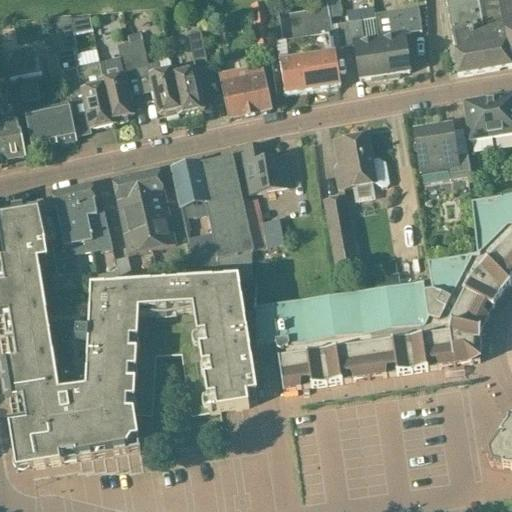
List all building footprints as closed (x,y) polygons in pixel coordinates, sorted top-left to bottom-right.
[(511,0),(444,0),(455,54),(453,54),(458,80),(511,70),(511,0)] [(250,5),(256,50),(270,48),(263,3),(250,5)] [(341,91),(335,56),(335,52),(332,29),(329,3),(309,6),(310,13),(278,18),(282,46),(277,47),(279,65),(285,100),(341,91)] [(395,38),(378,40),(385,84),(399,81),(399,78),(410,76),(404,37),(422,35),(418,11),(405,13),(406,23),(393,25),(395,38)] [(71,18),(50,20),(58,58),(60,66),(64,83),(69,106),(69,109),(84,106),(90,133),(113,128),(99,67),(97,53),(76,57),(75,53),(78,53),(75,36),(93,33),(90,20),(72,22),(71,18)] [(361,24),(332,29),(335,52),(354,49),(360,84),(371,82),(372,86),(385,84),(378,40),(364,42),(361,24)] [(129,38),(131,45),(137,71),(142,98),(153,95),(158,118),(177,114),(178,118),(181,117),(173,73),(159,76),(157,66),(148,68),(141,35),(129,38)] [(188,38),(194,63),(206,61),(201,35),(188,38)] [(99,67),(113,128),(116,127),(128,124),(127,120),(134,118),(124,74),(137,71),(131,45),(118,49),(121,62),(99,67)] [(0,59),(0,85),(42,77),(36,51),(0,59)] [(60,66),(48,68),(52,86),(64,83),(60,66)] [(174,73),(173,73),(181,117),(205,112),(196,72),(175,77),(174,73)] [(263,78),(222,87),(230,124),(271,116),(263,78)] [(37,87),(20,90),(24,107),(41,104),(37,87)] [(511,100),(464,108),(470,146),(511,138),(511,100)] [(0,171),(1,171),(0,166),(6,165),(25,161),(19,132),(28,130),(33,155),(76,146),(76,141),(69,109),(69,106),(25,115),(14,117),(12,108),(0,110),(0,171)] [(468,179),(470,178),(467,158),(456,159),(452,130),(414,135),(420,175),(447,171),(449,184),(468,181),(468,179)] [(378,162),(371,163),(370,159),(367,140),(335,145),(339,168),(336,172),(340,193),(375,187),(383,191),(387,190),(390,187),(386,166),(378,162)] [(267,164),(265,149),(241,153),(249,199),(290,192),(285,161),(267,164)] [(181,212),(205,207),(215,252),(191,257),(197,284),(253,281),(252,256),(254,255),(243,206),(232,159),(199,167),(173,173),(181,212)] [(176,248),(164,194),(160,175),(112,185),(117,205),(127,259),(176,248)] [(93,188),(52,197),(55,214),(47,215),(53,245),(60,278),(75,275),(72,259),(100,254),(101,256),(113,254),(104,213),(96,215),(95,206),(96,206),(93,188)] [(511,199),(492,204),(471,207),(477,259),(428,267),(431,286),(340,299),(256,312),(256,349),(276,349),(283,395),(472,367),(472,337),(480,337),(500,298),(511,286),(511,199)] [(346,199),(323,203),(336,272),(363,267),(361,257),(357,258),(346,199)] [(259,202),(243,206),(254,255),(284,249),(280,224),(279,222),(264,226),(259,202)] [(76,465),(140,455),(134,419),(143,420),(152,420),(156,360),(181,359),(191,420),(210,417),(209,417),(221,415),(228,414),(242,412),(249,411),(247,400),(257,398),(239,284),(91,291),(88,334),(78,334),(77,344),(88,345),(85,391),(59,396),(39,266),(48,264),(45,246),(53,245),(47,215),(46,209),(43,210),(8,215),(7,209),(0,209),(0,329),(2,344),(1,344),(2,347),(3,347),(6,366),(1,366),(8,407),(11,406),(13,425),(9,425),(17,475),(65,467),(65,466),(76,464),(76,465)] [(197,284),(191,257),(176,260),(182,285),(197,284)] [(110,275),(98,278),(100,289),(113,286),(110,275)] [(511,421),(508,421),(506,428),(486,455),(490,469),(511,472),(511,421)]
